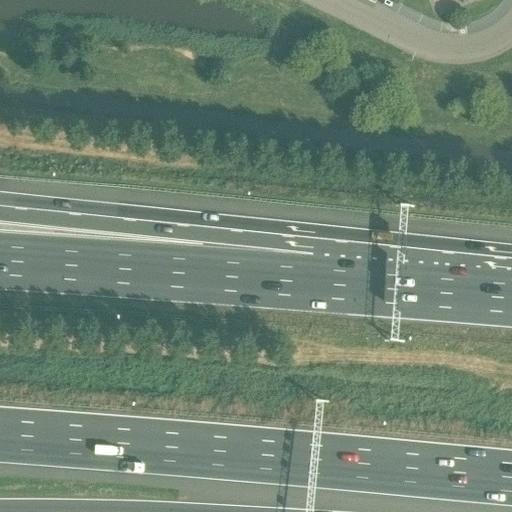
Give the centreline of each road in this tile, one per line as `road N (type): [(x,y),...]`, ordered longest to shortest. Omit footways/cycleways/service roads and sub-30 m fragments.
road 1 (motorway): [(0,434),(511,477)]
road 2 (motorway): [(309,282),(0,216)]
road 3 (motorway): [(309,282),(0,260)]
road 4 (trunk): [(0,506),(209,511)]
road 5 (motorway): [(511,300),(309,282)]
road 6 (unclassified): [(511,31),(506,41),(458,51),(337,0)]
